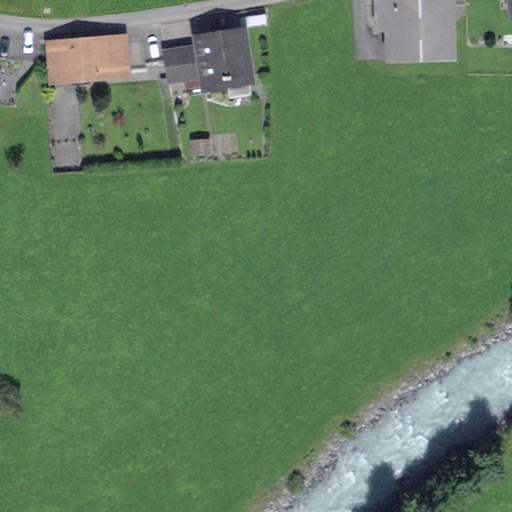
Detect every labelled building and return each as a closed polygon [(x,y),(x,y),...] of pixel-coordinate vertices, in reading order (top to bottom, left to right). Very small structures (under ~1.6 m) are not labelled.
[(393,27),(394,52),(446,50),(445,5),(408,6),(407,0),(377,0),(378,28),(393,27)] [(249,85),(241,34),(220,37),(228,88),(249,85)] [(199,41),(207,91),(228,88),(220,37),(199,41)] [(53,47),(55,76),(110,72),(108,43),(53,47)] [(198,76),(194,47),(179,49),(183,78),(198,76)] [(164,52),(169,80),(183,78),(179,49),(164,52)]
